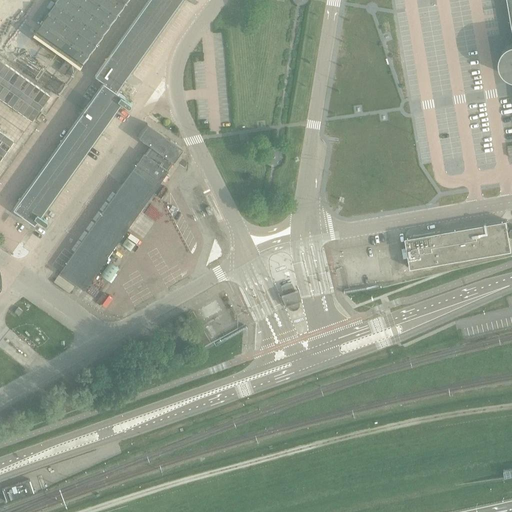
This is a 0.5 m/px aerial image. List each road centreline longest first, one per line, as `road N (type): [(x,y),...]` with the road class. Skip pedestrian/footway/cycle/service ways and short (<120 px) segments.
road 1 (tertiary): [(0,477),(398,337),(511,286)]
road 2 (tertiary): [(511,282),(0,462)]
road 3 (track): [(87,511),(350,436),(511,406)]
road 4 (unknown): [(0,199),(140,0)]
road 5 (unknown): [(192,262),(170,226),(155,227),(117,281),(123,300)]
road 6 (unknown): [(192,262),(203,251),(203,229),(178,176),(200,147)]
